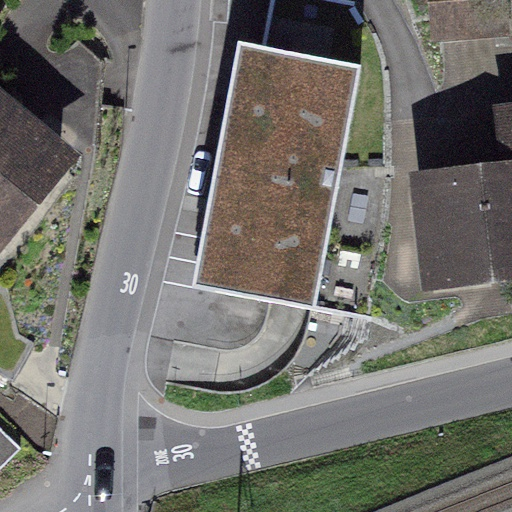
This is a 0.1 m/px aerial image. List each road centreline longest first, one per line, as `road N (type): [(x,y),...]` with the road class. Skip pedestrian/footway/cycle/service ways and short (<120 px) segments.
road 1 (residential): [(98,461),(114,341),(176,55),(178,0)]
road 2 (residential): [(98,461),(238,448),(511,382)]
